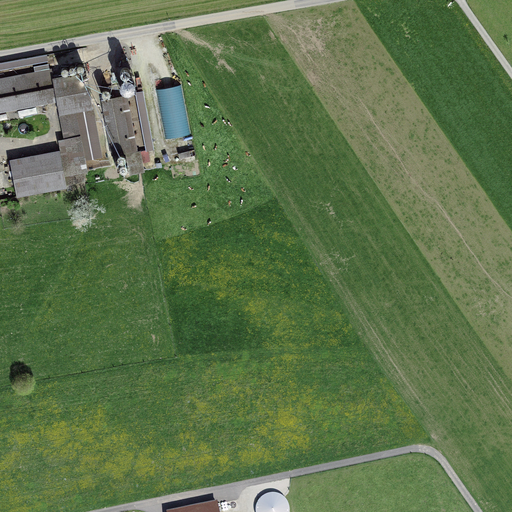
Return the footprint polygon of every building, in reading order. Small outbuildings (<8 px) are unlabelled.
[(0,63),(0,69),(48,61),(47,55),(0,63)] [(59,115),(75,112),(84,161),(101,158),(85,72),(53,78),(51,69),(0,77),(0,111),(57,101),(59,115)] [(103,100),(113,155),(130,152),(120,96),(103,100)] [(17,197),(67,188),(60,151),(10,160),(17,197)] [(84,181),(83,173),(66,176),(67,184),(84,181)] [(217,511),(216,503),(174,511),(217,511)]
